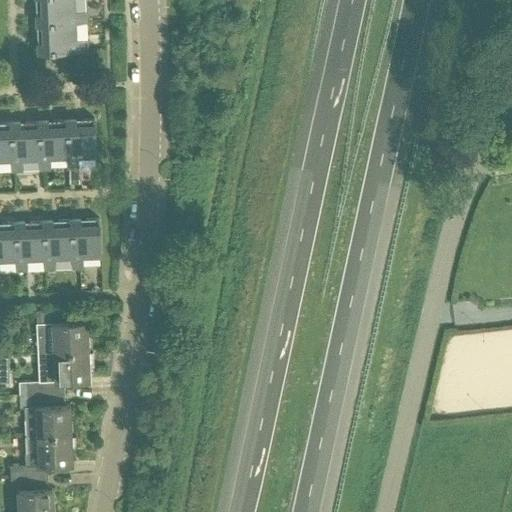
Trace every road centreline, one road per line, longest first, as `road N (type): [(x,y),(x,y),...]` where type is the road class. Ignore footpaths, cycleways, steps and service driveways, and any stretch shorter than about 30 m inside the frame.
road 1 (trunk): [(351,0),(232,511)]
road 2 (trunk): [(301,511),(415,0)]
road 3 (residential): [(98,511),(131,321),(146,0)]
road 4 (tertiary): [(383,511),(455,211),(511,111)]
